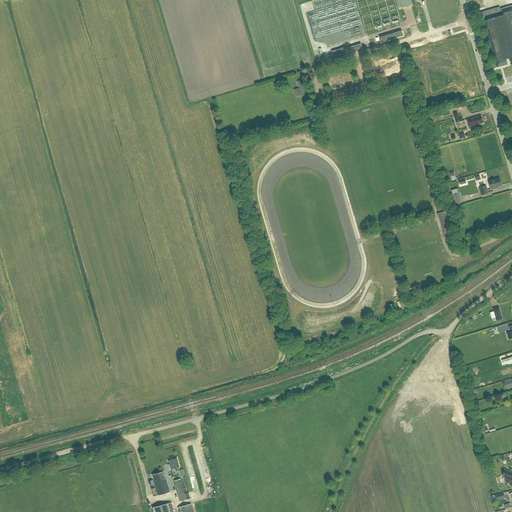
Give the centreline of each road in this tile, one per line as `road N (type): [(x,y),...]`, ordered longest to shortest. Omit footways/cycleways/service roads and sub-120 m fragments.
road 1 (unclassified): [(124,437),(348,371),(419,334),(448,329),(511,276)]
road 2 (unclassified): [(511,172),(467,21)]
road 3 (track): [(124,437),(0,470)]
